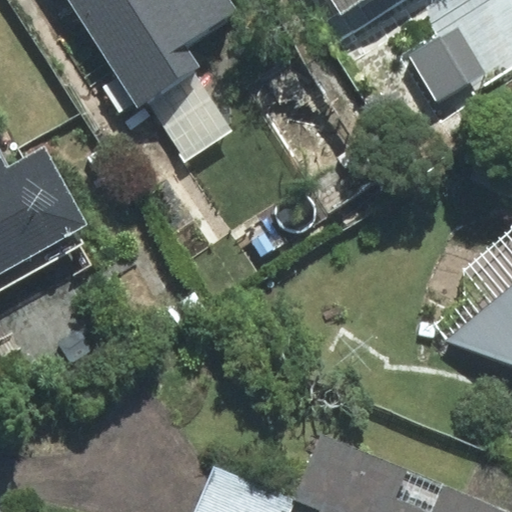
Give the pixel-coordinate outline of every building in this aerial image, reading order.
[(184,55),(233,25),(217,0),(18,0),(103,137),(198,78),(184,55)] [(316,0),(336,31),(368,10),(389,42),(442,8),(437,0),(316,0)] [(2,188),(0,185),(0,289),(87,245),(47,165),(2,188)] [(511,230),(509,229),(462,276),(461,308),(442,342),(511,372),(511,230)] [(481,511),(318,444),(290,511),(205,475),(189,511),(481,511)]
